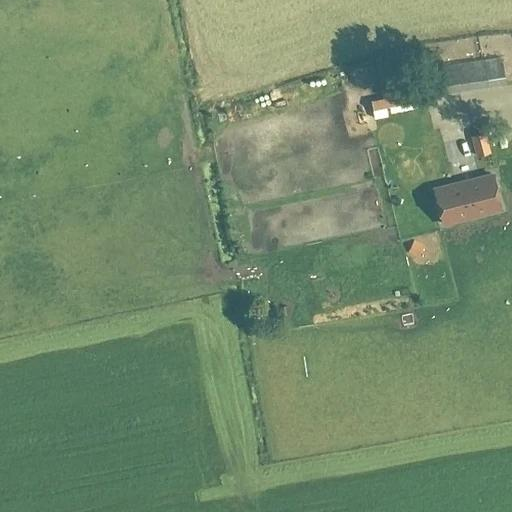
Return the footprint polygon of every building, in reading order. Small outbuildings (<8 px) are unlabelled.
[(383,98),(415,91),(407,51),(375,58),(383,98)] [(445,93),(506,84),(502,58),(442,67),(445,93)] [(440,70),(417,72),(419,92),(442,90),(440,70)] [(485,133),(473,136),(478,156),(490,153),(485,133)] [(494,172),(434,186),(443,225),(504,211),(494,172)]
